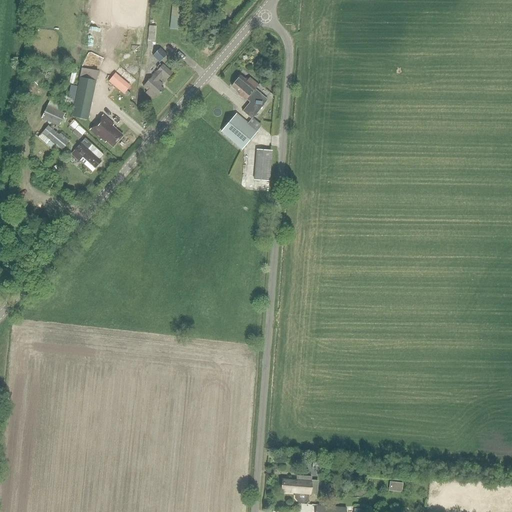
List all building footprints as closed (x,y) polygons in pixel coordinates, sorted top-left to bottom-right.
[(180,30),(181,17),(182,10),(171,9),(169,29),(180,30)] [(156,26),(148,26),(147,48),(152,48),(152,42),(155,43),(156,26)] [(160,48),(152,56),(159,63),(167,54),(160,48)] [(166,80),(172,73),(163,65),(162,66),(159,64),(156,68),(158,70),(152,76),(152,77),(143,87),(147,91),(145,93),(152,99),(155,95),(158,98),(163,90),(160,87),(162,85),(158,81),(162,76),(166,80)] [(123,94),(130,85),(114,72),(107,80),(123,94)] [(249,78),(246,81),(240,76),(231,86),(240,94),(240,96),(244,100),(245,99),(249,102),(242,111),(251,119),(263,105),(258,100),(262,96),(254,89),(257,85),(249,78)] [(41,119),(62,128),(64,123),(61,122),(65,114),(60,112),(64,105),(50,98),(41,119)] [(92,103),(75,99),(71,119),(88,122),(92,103)] [(237,113),(220,132),(241,150),(257,131),(237,113)] [(112,147),(122,136),(112,127),(114,125),(103,115),(89,130),(100,140),(101,139),(105,142),(106,141),(112,147)] [(72,133),(79,139),(85,132),(72,121),(69,125),(69,127),(73,131),(72,133)] [(69,142),(48,126),(38,138),(52,150),(56,145),(62,150),(69,142)] [(95,168),(101,161),(100,160),(99,159),(103,155),(92,146),(85,139),(83,142),(71,154),(78,160),(79,161),(82,158),(94,169),(95,168)] [(272,151),(257,150),(255,181),(269,182),(272,151)] [(33,170),(42,172),(43,166),(38,165),(39,161),(36,160),(33,170)] [(311,477),(297,476),(296,481),(283,480),(282,492),(294,493),(294,498),(298,503),(304,503),(307,500),(308,494),(310,494),(311,477)] [(388,490),(402,492),(403,482),(389,481),(388,490)]
